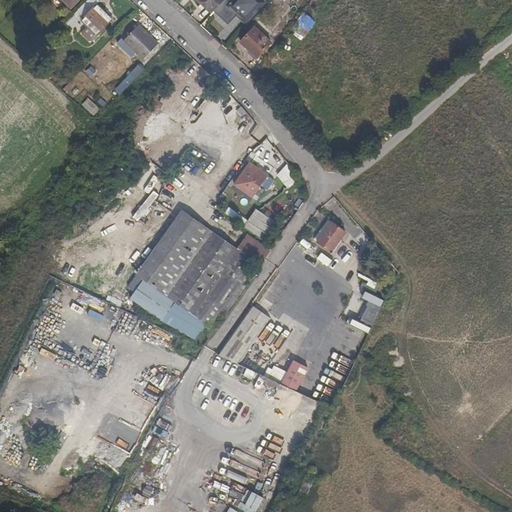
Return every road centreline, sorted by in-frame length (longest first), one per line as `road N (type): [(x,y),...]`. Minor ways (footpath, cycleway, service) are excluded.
road 1 (residential): [(321,182),(249,94),(149,0)]
road 2 (residential): [(321,182),(359,168),(511,40)]
